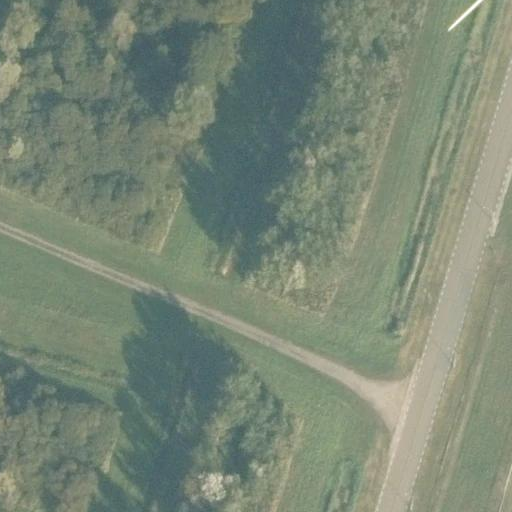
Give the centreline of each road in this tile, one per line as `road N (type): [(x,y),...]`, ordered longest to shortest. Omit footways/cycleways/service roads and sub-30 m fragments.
road 1 (track): [(115,511),(164,351),(164,296),(267,0)]
road 2 (track): [(416,413),(0,227)]
road 3 (unclassified): [(387,511),(511,96)]
